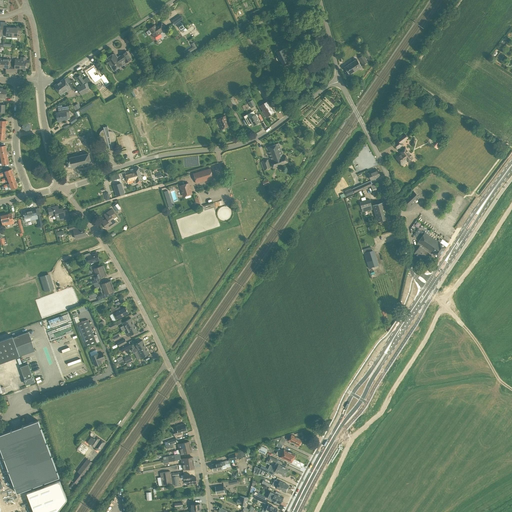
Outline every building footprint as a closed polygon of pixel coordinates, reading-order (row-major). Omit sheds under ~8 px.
[(185,28),(181,22),(177,24),(181,30),(185,28)] [(167,29),(163,24),(158,28),(156,26),(150,31),(147,33),(149,36),(152,34),(156,39),(162,35),(161,33),(167,29)] [(9,26),(4,26),(3,36),(12,37),(12,28),(9,27),(9,26)] [(12,28),(12,37),(17,37),(17,34),(21,34),(21,27),(16,27),(16,28),(12,28)] [(276,40),(279,47),(286,43),(283,37),(276,40)] [(188,51),(189,53),(197,48),(193,42),(191,43),(191,44),(193,46),(187,50),(188,51)] [(278,55),(276,56),(279,62),(281,61),(283,64),(288,62),(288,61),(293,58),(288,47),(277,52),(278,55)] [(126,52),(120,56),(121,56),(117,58),(114,53),(106,59),(114,71),(122,65),(121,63),(124,61),(125,63),(131,59),(126,52)] [(363,56),(359,58),(363,65),(368,62),(363,56)] [(9,59),(3,59),(3,67),(6,67),(6,72),(11,72),(12,66),(8,65),(9,59)] [(12,66),(11,72),(17,72),(17,68),(22,68),(22,59),(15,59),(15,66),(12,66)] [(356,59),(345,67),(350,75),(361,67),(356,59)] [(100,77),(93,67),(87,72),(90,76),(89,76),(91,79),(92,79),(95,83),(101,78),(106,85),(109,82),(104,74),(100,77)] [(76,78),(81,85),(85,82),(80,75),(76,78)] [(67,83),(64,78),(53,85),(57,90),(67,83)] [(68,83),(67,83),(57,90),(61,95),(71,88),(70,87),(71,86),(73,89),(76,87),(71,81),(68,83)] [(260,84),(264,92),(262,93),(267,99),(272,96),(268,89),(263,82),(260,84)] [(77,88),(81,94),(88,91),(84,84),(77,88)] [(256,105),(253,100),(248,102),(251,108),(256,105)] [(266,117),(275,111),(271,106),(270,106),(267,101),(260,106),(263,111),(262,111),(266,117)] [(61,120),(70,119),(68,106),(62,107),(62,105),(58,106),(59,113),(56,113),(57,115),(56,116),(56,118),(57,118),(58,122),(62,121),(61,120)] [(249,118),(253,125),(259,122),(255,114),(255,115),(253,112),(250,114),(252,116),(249,118)] [(225,116),(217,119),(222,129),(229,125),(225,116)] [(115,146),(114,142),(114,141),(115,140),(116,139),(116,138),(116,137),(116,136),(115,135),(115,134),(114,133),(113,133),(112,132),(111,132),(110,131),(109,131),(108,131),(107,126),(107,127),(104,128),(104,127),(103,127),(104,129),(103,130),(102,130),(101,131),(101,132),(100,133),(99,135),(99,136),(99,137),(100,138),(101,139),(102,140),(103,141),(105,147),(108,146),(109,147),(109,146),(111,146),(111,148),(111,147),(115,146)] [(396,150),(402,146),(398,140),(392,145),(396,150)] [(283,157),(279,143),(266,148),(272,163),(271,163),(272,167),(287,162),(285,156),(283,157)] [(408,162),(413,159),(405,148),(400,152),(401,153),(395,157),(402,166),(407,161),(408,162)] [(71,166),(71,168),(91,163),(89,153),(65,159),(66,166),(71,166)] [(269,159),(261,162),(264,170),(272,167),(269,159)] [(131,170),(125,172),(129,184),(134,182),(135,183),(137,183),(143,181),(139,167),(131,169),(131,170)] [(196,182),(213,177),(210,168),(193,174),(196,182)] [(7,177),(14,175),(12,169),(5,171),(7,177)] [(377,169),(368,173),(371,180),(381,176),(377,169)] [(14,175),(7,177),(9,183),(16,180),(14,175)] [(16,180),(9,183),(11,189),(18,186),(16,180)] [(372,185),(370,181),(352,188),(354,193),(360,190),(372,185)] [(124,194),(121,183),(113,186),(116,196),(124,194)] [(188,183),(180,186),(183,197),(192,194),(188,183)] [(222,204),(221,198),(227,197),(225,187),(209,189),(211,201),(212,200),(213,205),(222,204)] [(404,200),(410,206),(418,197),(413,192),(404,200)] [(370,200),(360,202),(361,208),(367,206),(368,210),(372,209),(370,200)] [(388,218),(383,202),(373,205),(377,221),(388,218)] [(217,216),(225,213),(222,204),(214,207),(217,216)] [(58,205),(48,208),(50,215),(56,214),(57,220),(69,218),(68,211),(64,212),(63,208),(59,209),(58,205)] [(37,215),(35,208),(23,211),(25,221),(33,220),(37,219),(39,225),(42,224),(40,215),(37,216),(37,215)] [(107,218),(103,220),(109,228),(116,223),(113,219),(116,217),(111,209),(104,214),(107,218)] [(418,219),(429,227),(425,233),(424,232),(415,243),(419,246),(414,254),(422,260),(427,252),(431,255),(432,254),(438,258),(446,247),(440,242),(439,243),(429,236),(433,230),(436,232),(441,223),(423,211),(418,219)] [(9,216),(8,214),(4,215),(4,214),(0,214),(0,218),(0,219),(1,218),(3,225),(6,224),(7,225),(14,223),(12,216),(9,216)] [(76,224),(71,225),(69,226),(70,230),(73,229),(76,238),(86,236),(84,228),(78,230),(76,224)] [(372,251),(364,253),(364,254),(365,257),(367,264),(369,268),(377,266),(376,262),(373,254),(372,251)] [(91,255),(90,253),(83,255),(85,258),(88,257),(90,264),(99,260),(97,253),(91,255)] [(103,265),(97,267),(95,265),(90,267),(92,272),(95,271),(96,274),(105,270),(103,265)] [(96,274),(97,277),(94,278),(95,280),(91,281),(92,284),(94,284),(101,281),(100,278),(107,276),(105,270),(96,274)] [(50,274),(40,276),(44,292),(55,289),(50,274)] [(103,280),(101,281),(94,284),(95,285),(97,286),(99,285),(99,287),(102,286),(103,289),(113,286),(111,280),(104,283),(103,280)] [(103,289),(105,292),(101,293),(102,295),(97,297),(98,300),(109,296),(115,294),(113,291),(115,291),(113,286),(103,289)] [(125,307),(118,311),(117,308),(110,311),(112,314),(115,321),(118,319),(128,314),(125,307)] [(124,322),(121,323),(123,326),(120,327),(122,331),(127,329),(134,325),(130,318),(123,322),(124,322)] [(97,343),(88,320),(76,324),(86,347),(97,343)] [(117,326),(121,323),(120,320),(110,325),(111,329),(117,326)] [(127,329),(129,332),(126,333),(128,337),(138,332),(134,325),(127,329)] [(13,337),(20,356),(35,351),(31,341),(32,341),(28,331),(13,337)] [(61,350),(72,347),(67,333),(58,336),(60,340),(57,341),(61,350)] [(20,356),(13,337),(12,336),(0,340),(0,363),(20,356)] [(119,347),(127,343),(125,339),(117,343),(119,347)] [(138,350),(146,346),(142,340),(135,344),(133,345),(135,348),(132,350),(133,353),(134,352),(138,350)] [(138,350),(134,352),(138,359),(142,357),(149,353),(146,346),(138,350)] [(105,358),(103,353),(98,355),(98,353),(91,356),(95,366),(102,363),(100,360),(105,358)] [(127,364),(133,361),(130,356),(124,359),(125,361),(126,363),(127,364)] [(34,381),(28,363),(25,364),(25,365),(20,367),(26,384),(34,381)] [(22,427),(12,430),(11,429),(10,431),(0,434),(0,447),(3,457),(3,458),(4,459),(8,470),(8,471),(9,472),(14,485),(13,486),(15,487),(17,493),(31,487),(33,488),(33,487),(43,483),(44,484),(45,482),(59,477),(57,471),(58,470),(56,469),(51,456),(52,455),(51,454),(47,443),(47,442),(46,441),(41,428),(42,427),(40,426),(38,420),(23,426),(22,425),(22,427)] [(185,424),(176,426),(177,430),(173,431),(174,435),(187,431),(185,424)] [(105,442),(95,435),(93,438),(91,436),(86,442),(99,451),(105,442)] [(298,446),(299,446),(302,440),(292,435),(289,441),(295,444),(294,446),(296,447),(298,447),(298,446)] [(179,449),(190,446),(189,441),(178,444),(179,449)] [(87,453),(90,449),(85,445),(82,449),(87,453)] [(192,451),(190,446),(179,449),(180,454),(192,451)] [(284,449),(284,450),(279,448),(278,449),(277,449),(276,450),(277,451),(293,458),(295,454),(284,449)] [(293,458),(277,451),(276,454),(281,456),(280,457),(291,462),(293,458)] [(242,458),(242,456),(241,456),(240,452),(235,453),(235,454),(228,456),(229,461),(239,458),(242,458)] [(94,464),(87,458),(77,472),(78,473),(72,481),(78,485),(84,477),(94,464)] [(213,471),(223,469),(222,465),(225,465),(225,461),(212,464),(213,471)] [(277,468),(286,473),(288,469),(279,464),(278,465),(276,463),(274,467),(277,468)] [(277,468),(274,467),(272,470),(284,476),(286,473),(277,468)] [(172,476),(171,471),(160,473),(160,478),(162,486),(173,484),(173,481),(172,476)] [(189,474),(183,475),(184,482),(187,482),(187,485),(197,483),(195,476),(190,478),(189,474)] [(238,483),(237,479),(223,482),(224,486),(227,485),(228,488),(235,486),(235,484),(238,483)] [(280,481),(279,482),(277,480),(274,479),(273,482),(287,489),(289,485),(280,481)] [(56,511),(67,500),(60,480),(27,493),(34,511),(56,511)] [(287,489),(273,482),(272,485),(274,486),(277,487),(276,488),(285,492),(287,489)] [(269,494),(281,500),(283,497),(280,495),(281,494),(276,491),(275,493),(271,491),(269,494)] [(281,500),(269,494),(267,498),(274,501),(274,503),(277,504),(277,503),(280,504),(281,500)] [(241,504),(240,505),(245,506),(246,501),(248,501),(249,497),(240,496),(239,500),(238,499),(237,504),(241,504)]
